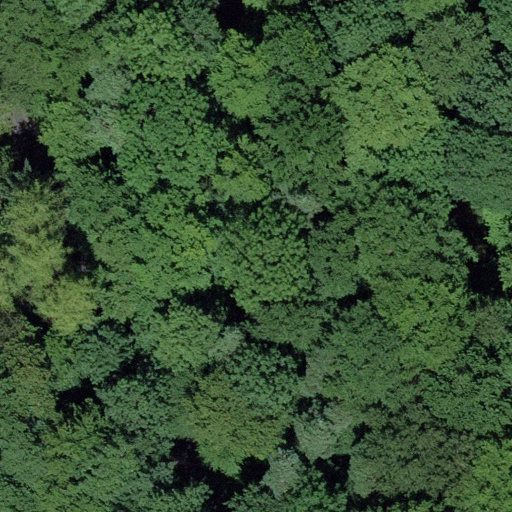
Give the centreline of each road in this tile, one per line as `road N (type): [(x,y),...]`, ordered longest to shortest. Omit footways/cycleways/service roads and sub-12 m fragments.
road 1 (track): [(0,80),(213,511)]
road 2 (track): [(511,362),(203,0)]
